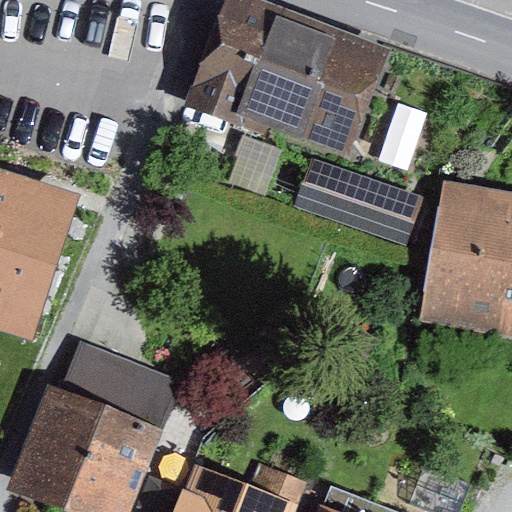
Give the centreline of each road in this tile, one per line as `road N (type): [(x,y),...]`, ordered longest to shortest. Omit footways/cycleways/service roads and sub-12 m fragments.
road 1 (residential): [(112,237),(200,0)]
road 2 (secondary): [(360,0),(511,50)]
